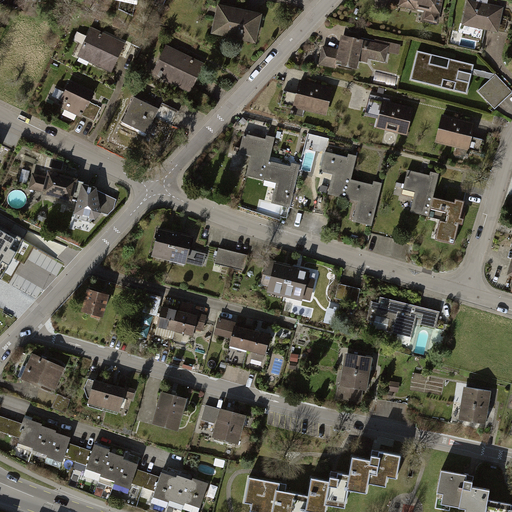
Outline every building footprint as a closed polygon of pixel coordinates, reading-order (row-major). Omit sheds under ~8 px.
[(444,0),(401,0),(400,8),(442,16),(444,0)] [(507,9),(469,3),(465,28),(499,34),(502,35),(507,9)] [(261,13),(218,4),(213,31),(256,40),(261,13)] [(105,35),(91,28),(78,56),(113,73),(127,45),(105,35)] [(339,51),(324,47),(320,65),(358,73),(360,59),(388,65),(391,48),(342,38),(339,51)] [(205,64),(167,47),(155,74),(192,92),(205,64)] [(466,94),(473,67),(418,53),(411,80),(466,94)] [(495,77),(478,94),(495,111),(511,94),(495,77)] [(95,93),(70,81),(60,102),(62,102),(60,106),(81,117),(82,116),(94,121),(101,107),(90,102),(95,93)] [(334,94),(300,84),(294,108),(328,117),(334,94)] [(158,108),(135,97),(123,120),(147,131),(158,108)] [(412,111),(382,103),(375,130),(406,138),(412,111)] [(475,126),(444,119),(438,145),(469,152),(475,126)] [(263,142),(241,137),(236,156),(249,159),(244,177),(274,185),(269,204),(290,209),(300,170),(291,168),(272,163),(276,145),(263,142)] [(345,158),(329,154),(324,173),(336,176),(331,196),(359,203),(354,224),(372,229),(383,187),(376,185),(355,180),(359,161),(345,158)] [(86,186),(35,174),(30,194),(81,205),(86,186)] [(430,181),(410,176),(406,193),(418,196),(413,216),(447,224),(443,240),(458,244),(467,207),(457,205),(438,200),(442,183),(430,181)] [(24,239),(0,225),(0,277),(1,279),(24,239)] [(193,240),(160,233),(155,255),(189,262),(193,240)] [(193,248),(191,263),(205,264),(207,249),(193,248)] [(250,257),(219,249),(216,264),(246,272),(250,257)] [(313,275),(272,264),(265,290),(307,300),(313,275)] [(358,304),(362,288),(346,284),(342,300),(358,304)] [(105,299),(82,293),(77,313),(100,319),(105,299)] [(439,314),(378,297),(373,313),(392,318),(387,333),(409,339),(413,324),(434,330),(439,314)] [(197,315),(164,308),(160,328),(192,335),(197,315)] [(269,337),(213,323),(211,334),(228,338),(226,347),(264,357),(269,337)] [(373,358),(345,354),(338,400),(362,403),(363,390),(368,391),(373,358)] [(67,371),(34,355),(23,378),(56,394),(67,371)] [(123,390),(90,381),(85,404),(118,412),(123,390)] [(491,391),(464,386),(459,419),(486,424),(491,391)] [(183,401),(157,393),(148,423),(175,430),(183,401)] [(247,416),(221,409),(214,437),(240,443),(247,416)] [(23,425),(0,417),(0,430),(20,438),(19,443),(33,448),(33,450),(48,455),(47,457),(62,462),(64,457),(88,466),(87,468),(102,473),(101,476),(116,481),(115,483),(129,488),(132,482),(156,491),(154,496),(169,501),(170,499),(184,504),(185,502),(199,507),(207,485),(198,481),(194,480),(193,482),(183,479),(178,477),(177,479),(167,476),(163,474),(161,479),(136,470),(137,466),(128,463),(122,460),(123,458),(114,455),(108,453),(109,451),(101,448),(95,446),(92,453),(68,444),(69,439),(59,435),(55,433),(55,431),(45,428),(41,426),(41,425),(31,421),(25,419),(23,425)] [(270,486),(249,482),(244,511),(251,511),(321,511),(322,507),(341,510),(344,493),(362,496),(364,485),(380,488),(382,478),(394,480),(398,457),(383,454),(375,453),(374,459),(347,455),(342,479),(330,476),(322,475),(321,482),(307,480),(304,499),(277,494),(279,487),(270,486)] [(470,475),(441,470),(438,492),(435,508),(449,511),(450,505),(466,508),(464,511),(511,511),(511,503),(487,499),(489,489),(472,486),(474,476),(470,475)]
